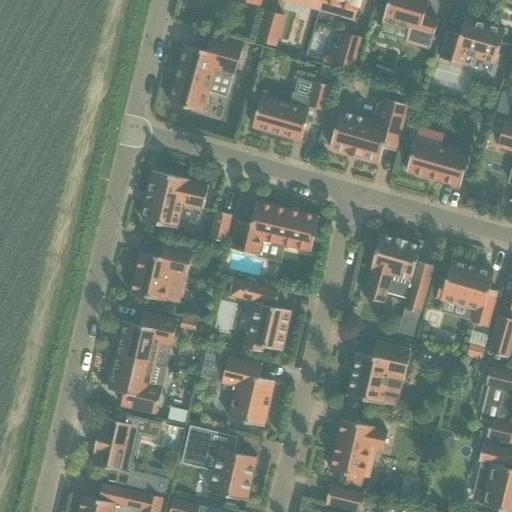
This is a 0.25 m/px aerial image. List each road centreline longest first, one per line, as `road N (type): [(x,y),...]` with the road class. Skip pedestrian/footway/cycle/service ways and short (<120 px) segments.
road 1 (residential): [(126,141),(43,511)]
road 2 (residential): [(276,511),(349,203)]
road 3 (residential): [(349,203),(126,141)]
road 4 (residential): [(511,232),(349,203)]
road 5 (residential): [(160,0),(126,141)]
